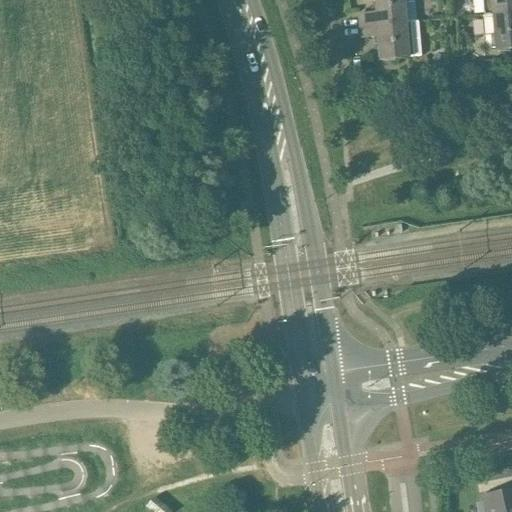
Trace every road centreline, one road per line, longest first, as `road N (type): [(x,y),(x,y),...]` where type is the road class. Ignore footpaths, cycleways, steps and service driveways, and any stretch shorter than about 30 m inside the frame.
road 1 (tertiary): [(222,0),(258,129),(300,398)]
road 2 (tertiary): [(334,392),(305,202),(251,0)]
road 3 (unclassified): [(0,422),(300,398)]
road 4 (tertiary): [(334,392),(511,356)]
road 5 (track): [(273,463),(192,480),(105,511)]
road 6 (tertiary): [(352,511),(334,392)]
